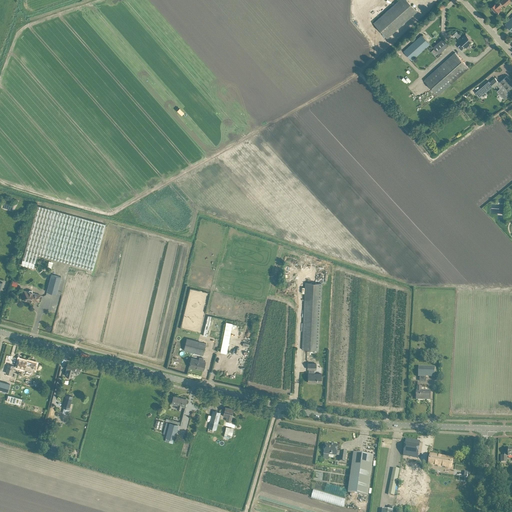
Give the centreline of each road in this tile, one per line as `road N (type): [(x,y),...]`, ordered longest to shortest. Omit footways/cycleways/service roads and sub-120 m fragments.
road 1 (secondary): [(487,428),(337,418),(0,331)]
road 2 (unknown): [(432,0),(388,44),(375,42),(358,0)]
